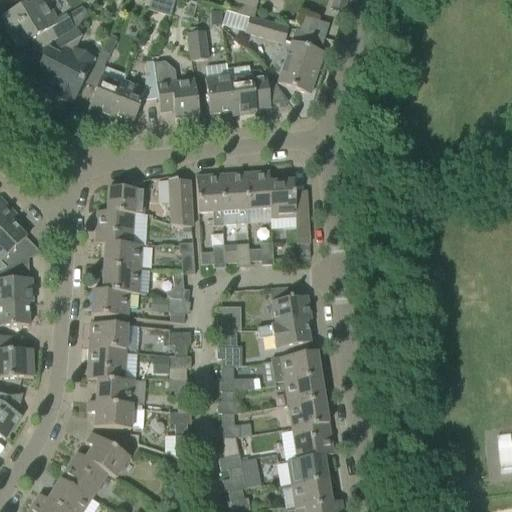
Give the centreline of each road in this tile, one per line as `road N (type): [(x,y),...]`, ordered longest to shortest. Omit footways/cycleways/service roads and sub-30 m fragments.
road 1 (residential): [(375,511),(334,278),(327,138)]
road 2 (residential): [(0,495),(34,445),(57,384),(62,219)]
road 3 (residential): [(90,162),(327,138)]
road 4 (residential): [(327,138),(369,0)]
